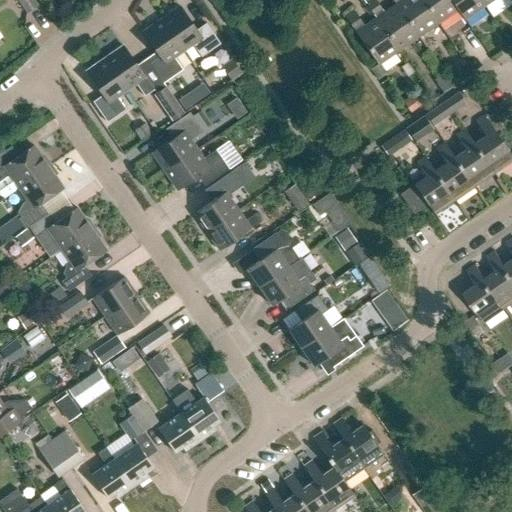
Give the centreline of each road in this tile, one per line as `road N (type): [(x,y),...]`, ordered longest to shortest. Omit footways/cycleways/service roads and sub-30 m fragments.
road 1 (residential): [(279,423),(39,77)]
road 2 (residential): [(279,423),(421,329),(428,284)]
road 3 (residential): [(193,511),(207,471),(279,423)]
